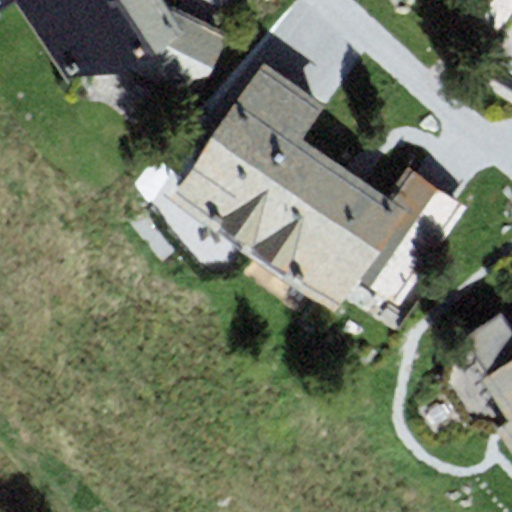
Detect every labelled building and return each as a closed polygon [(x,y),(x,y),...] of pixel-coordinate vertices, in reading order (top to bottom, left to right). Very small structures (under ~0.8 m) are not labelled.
[(0,0),(0,10),(17,0),(0,0)] [(168,5),(164,0),(17,0),(68,75),(130,68),(190,96),(228,36),(168,5)] [(169,200),(247,253),(319,148),(304,138),(326,106),(264,63),(169,200)] [(388,196),(319,148),(247,253),(335,314),(359,279),(403,310),(471,212),(408,168),(388,196)] [(511,419),(499,428),(511,448),(511,327),(504,314),(463,339),(511,418),(511,419)]
